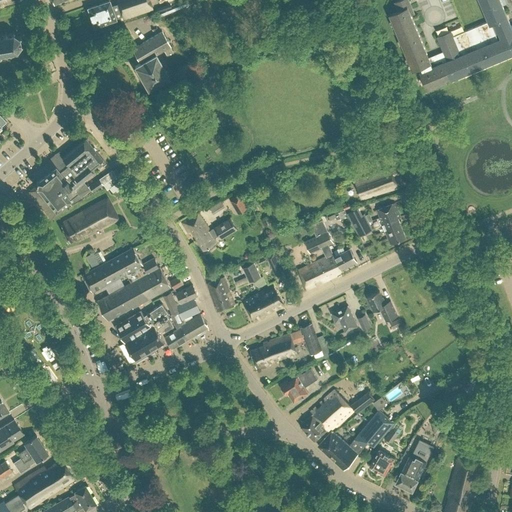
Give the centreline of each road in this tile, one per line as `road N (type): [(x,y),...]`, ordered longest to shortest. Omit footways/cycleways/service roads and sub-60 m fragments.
road 1 (tertiary): [(64,104),(93,114),(185,251),(225,341)]
road 2 (unclassified): [(486,511),(497,371),(460,252)]
road 3 (unclassified): [(225,341),(421,246),(460,252)]
road 4 (tertiary): [(94,387),(61,310),(0,216)]
road 5 (tertiary): [(290,431),(111,427)]
road 6 (track): [(452,248),(400,109)]
road 7 (tertiary): [(413,510),(346,480),(290,431)]
road 8 (residential): [(225,341),(94,387)]
